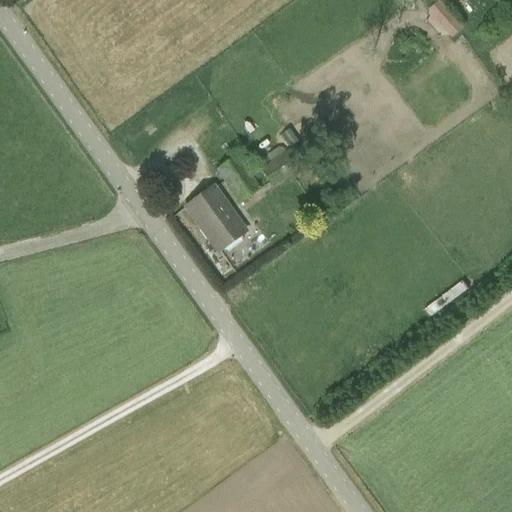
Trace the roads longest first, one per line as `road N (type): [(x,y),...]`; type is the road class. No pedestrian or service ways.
road 1 (unclassified): [(317,453),(0,6)]
road 2 (unknown): [(238,342),(0,480)]
road 3 (unclassified): [(317,453),(511,306)]
road 4 (unknown): [(152,220),(0,265)]
